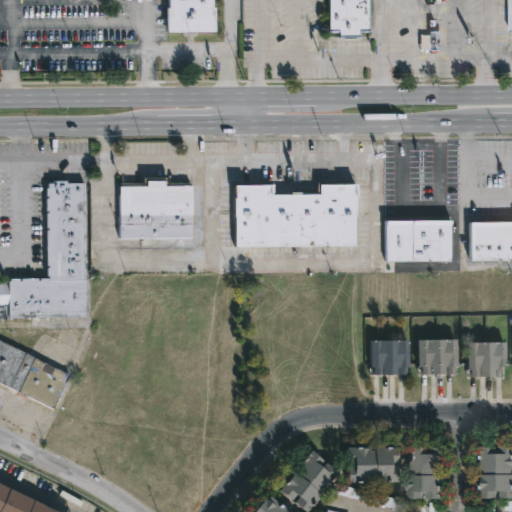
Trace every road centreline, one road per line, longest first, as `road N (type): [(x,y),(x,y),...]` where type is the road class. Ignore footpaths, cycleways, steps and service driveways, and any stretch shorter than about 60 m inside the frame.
road 1 (secondary): [(511,100),(0,102)]
road 2 (residential): [(217,511),(271,442),(322,416),(511,416)]
road 3 (secondary): [(239,128),(493,124)]
road 4 (residential): [(0,442),(143,511)]
road 5 (secondary): [(0,131),(157,129)]
